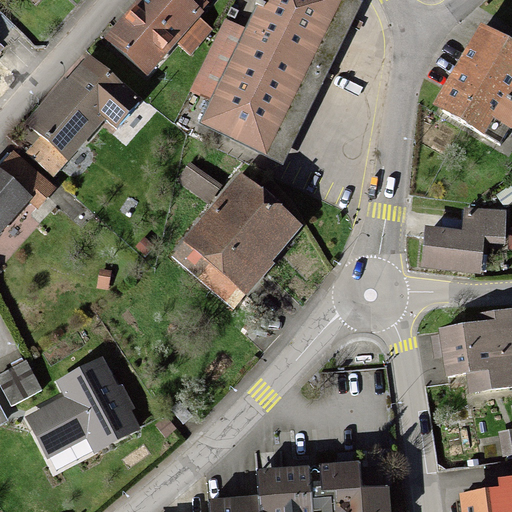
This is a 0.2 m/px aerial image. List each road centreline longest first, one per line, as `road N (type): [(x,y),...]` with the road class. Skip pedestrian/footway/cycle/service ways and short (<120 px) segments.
road 1 (residential): [(372,291),(327,321),(217,439),(135,511)]
road 2 (residential): [(372,291),(412,35)]
road 3 (residential): [(372,291),(399,334),(426,511)]
road 4 (residential): [(0,127),(112,0)]
road 5 (residential): [(511,292),(372,291)]
